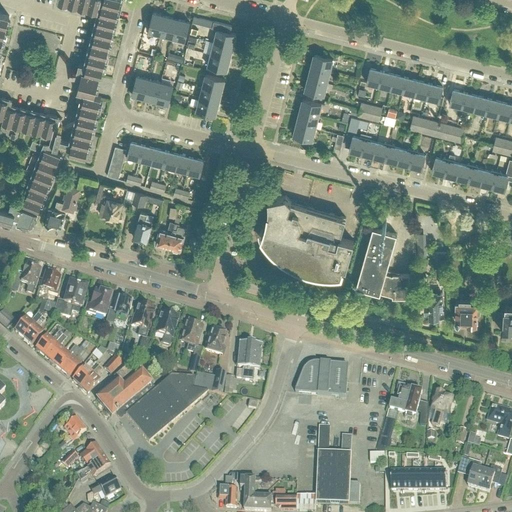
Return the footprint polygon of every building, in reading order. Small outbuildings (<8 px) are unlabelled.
[(79,75),(98,80),(99,75),(101,76),(102,70),(105,71),(106,66),(104,65),(107,50),(110,51),(112,46),(109,45),(113,31),(115,32),(117,26),(114,25),(116,17),(119,17),(123,0),(58,0),(64,1),(63,4),(68,5),(69,3),(83,7),(82,9),(88,11),(88,8),(97,10),(97,13),(100,14),(86,68),(83,67),(84,64),(79,62),(77,69),(71,67),(70,71),(76,72),(76,74),(79,75)] [(9,15),(0,12),(0,116),(3,117),(2,122),(8,124),(7,126),(12,128),(13,125),(27,129),(26,131),(31,133),(32,130),(41,132),(38,143),(33,141),(30,148),(36,150),(38,145),(57,149),(62,133),(61,132),(62,126),(59,125),(61,117),(46,113),(46,116),(7,106),(8,101),(0,98),(0,49),(1,46),(4,46),(5,41),(2,40),(6,26),(8,26),(10,21),(8,21),(9,15)] [(148,31),(160,34),(165,15),(153,12),(148,31)] [(160,34),(172,37),(177,18),(165,15),(160,34)] [(190,21),(177,18),(172,37),(185,40),(190,21)] [(218,29),(216,37),(234,41),(236,33),(230,32),(232,25),(214,20),(212,27),(218,29)] [(216,37),(212,51),(230,56),(234,41),(216,37)] [(192,54),(203,59),(207,50),(195,45),(192,54)] [(181,62),(182,58),(183,55),(169,51),(167,58),(175,60),(181,62)] [(226,70),(230,56),(212,51),(208,65),(226,70)] [(333,54),(332,58),(314,54),(311,66),(330,71),(333,59),(337,60),(338,55),(333,54)] [(311,66),(308,78),(327,83),(330,71),(311,66)] [(373,86),(378,87),(382,71),(370,68),(366,82),(373,84),(373,86)] [(383,86),(391,88),(394,74),(382,71),(378,87),(383,89),(383,86)] [(206,74),(203,86),(221,91),(224,78),(206,74)] [(396,92),(402,94),(406,77),(394,74),(391,88),(397,90),(396,92)] [(132,94),(144,97),(149,79),(136,76),(132,94)] [(407,92),(414,94),(418,80),(406,77),(402,94),(407,95),(407,92)] [(323,96),(327,83),(308,78),(305,91),(323,96)] [(144,97),(156,100),(161,82),(149,79),(144,97)] [(177,80),(175,87),(182,88),(184,81),(177,80)] [(430,83),(418,80),(414,94),(421,96),(421,98),(426,99),(430,83)] [(173,85),(161,82),(156,100),(169,104),(173,85)] [(442,86),(430,83),(426,99),(431,101),(431,98),(439,100),(442,86)] [(96,90),(78,85),(77,91),(84,93),(69,153),(86,157),(87,151),(89,152),(91,147),(89,146),(92,132),(95,132),(96,127),(94,126),(97,111),(100,112),(101,107),(99,106),(101,97),(94,95),(96,90)] [(203,86),(200,98),(218,103),(221,91),(203,86)] [(455,107),(461,108),(465,92),(452,89),(449,103),(456,105),(455,107)] [(466,107),(473,109),(477,95),(465,92),(461,108),(466,109),(466,107)] [(480,111),(479,113),(485,114),(489,98),(477,95),(473,109),(480,111)] [(215,115),(218,103),(200,98),(196,111),(215,115)] [(321,103),(302,98),(299,111),(318,116),(321,103)] [(490,114),(497,115),(501,101),(489,98),(485,114),(490,116),(490,114)] [(361,101),(359,108),(366,110),(368,103),(361,101)] [(503,119),(509,120),(511,108),(511,103),(501,101),(497,115),(504,117),(503,119)] [(366,110),(373,112),(375,104),(368,103),(366,110)] [(375,104),(373,112),(380,114),(382,106),(375,104)] [(397,109),(389,107),(387,115),(395,117),(397,109)] [(357,116),(364,117),(366,110),(359,108),(357,116)] [(364,117),(371,119),(373,112),(366,110),(364,117)] [(299,111),(296,123),(315,128),(318,116),(299,111)] [(373,112),(371,119),(378,121),(380,114),(373,112)] [(413,114),(411,121),(420,124),(421,116),(413,114)] [(420,124),(428,126),(430,118),(421,116),(420,124)] [(428,126),(437,128),(439,121),(430,118),(428,126)] [(409,129),(418,131),(420,124),(411,121),(409,129)] [(437,128),(445,131),(447,123),(439,121),(437,128)] [(302,138),(312,140),(315,128),(296,123),(293,136),(295,136),(295,140),(301,141),(302,138)] [(445,131),(454,133),(456,125),(447,123),(445,131)] [(418,131),(426,133),(428,126),(420,124),(418,131)] [(456,125),(454,133),(463,135),(465,128),(457,125),(456,125)] [(426,133),(435,135),(437,128),(428,126),(426,133)] [(435,135),(443,138),(445,131),(437,128),(435,135)] [(443,138),(452,140),(454,133),(445,131),(443,138)] [(454,133),(452,140),(461,142),(463,135),(454,133)] [(337,135),(337,136),(333,135),(332,139),(336,140),(334,147),(340,148),(343,136),(337,135)] [(495,135),(494,143),(501,144),(503,137),(495,135)] [(349,150),(361,153),(365,137),(359,136),(359,138),(352,136),(349,150)] [(361,153),(373,156),(376,142),(369,140),(370,138),(365,137),(361,153)] [(501,144),(508,146),(510,139),(503,137),(501,144)] [(133,159),(139,160),(143,144),(131,141),(127,155),(134,157),(133,159)] [(373,156),(385,159),(389,143),(383,142),(383,144),(376,142),(373,156)] [(385,159),(397,162),(400,148),(393,146),(393,144),(389,143),(385,159)] [(492,150),(499,152),(501,144),(494,143),(492,150)] [(144,160),(151,162),(155,147),(143,144),(139,160),(144,162),(144,160)] [(499,152),(506,154),(508,146),(501,144),(499,152)] [(115,146),(113,152),(124,155),(126,149),(115,146)] [(157,165),(163,167),(167,151),(155,147),(151,162),(158,163),(157,165)] [(60,155),(42,148),(20,205),(22,205),(30,208),(38,212),(40,207),(42,208),(44,203),(42,202),(47,188),(50,189),(52,184),(49,183),(54,169),(57,170),(59,165),(56,164),(60,155)] [(397,162),(408,165),(413,149),(407,148),(406,150),(400,148),(397,162)] [(26,149),(19,166),(26,168),(32,151),(26,149)] [(417,150),(413,149),(408,165),(421,168),(424,154),(417,152),(417,150)] [(169,166),(175,168),(179,154),(167,151),(163,167),(168,168),(169,166)] [(113,152),(112,158),(123,161),(124,155),(113,152)] [(182,172),(187,173),(191,157),(179,154),(175,168),(182,170),(182,172)] [(203,160),(191,157),(187,173),(192,175),(193,173),(200,175),(203,160)] [(431,171),(444,175),(448,158),(442,157),(442,159),(435,157),(431,171)] [(112,158),(110,163),(121,166),(123,161),(112,158)] [(444,175),(456,178),(459,164),(452,162),(453,160),(448,158),(444,175)] [(110,163),(109,169),(120,172),(121,166),(110,163)] [(456,178),(468,181),(472,164),(467,163),(466,165),(459,164),(456,178)] [(468,181),(480,184),(483,169),(476,167),(477,166),(472,164),(468,181)] [(109,169),(107,175),(118,178),(120,172),(109,169)] [(480,184),(492,187),(496,170),(490,169),(490,171),(483,169),(480,184)] [(501,172),(496,170),(492,187),(504,190),(508,176),(500,174),(501,172)] [(126,181),(133,183),(135,175),(128,173),(126,181)] [(142,177),(135,175),(133,183),(140,185),(142,177)] [(91,199),(99,201),(104,183),(96,180),(91,199)] [(149,187),(157,189),(159,182),(152,180),(149,187)] [(166,184),(159,182),(157,189),(164,191),(166,184)] [(44,223),(53,226),(54,225),(61,227),(67,209),(73,210),(74,207),(75,208),(77,203),(75,203),(80,188),(69,184),(66,193),(64,193),(62,197),(65,198),(63,202),(56,200),(54,208),(49,207),(44,223)] [(173,194),(181,196),(183,188),(176,186),(173,194)] [(189,190),(183,188),(181,196),(187,198),(189,190)] [(135,191),(131,202),(144,205),(145,199),(162,204),(163,199),(147,194),(135,191)] [(1,193),(1,194),(0,193),(0,206),(9,209),(11,201),(11,200),(6,198),(7,195),(1,193)] [(269,227),(266,234),(265,235),(264,235),(264,236),(263,237),(263,238),(263,239),(264,240),(264,241),(265,241),(266,242),(267,242),(272,247),(276,251),(281,255),(279,258),(284,262),(289,265),(295,268),(301,271),(307,273),(314,274),(321,276),(327,276),(334,276),(341,275),(343,268),(346,268),(354,241),(340,237),(346,217),(291,202),(291,201),(286,195),(268,199),(268,203),(271,204),(271,212),(270,219),(269,227)] [(99,214),(103,215),(117,219),(121,203),(108,199),(106,204),(102,202),(99,214)] [(15,203),(11,201),(9,209),(0,206),(0,219),(9,222),(15,203)] [(9,222),(17,224),(22,205),(20,205),(15,203),(9,222)] [(176,214),(183,216),(185,205),(178,203),(176,214)] [(17,224),(24,226),(30,208),(22,205),(17,224)] [(33,224),(38,212),(30,208),(24,226),(29,227),(33,224)] [(140,211),(132,237),(146,241),(152,220),(145,218),(146,213),(140,211)] [(175,218),(174,223),(168,247),(180,250),(183,236),(182,236),(184,228),(178,226),(179,224),(178,224),(180,217),(175,216),(175,218)] [(156,244),(168,247),(174,223),(170,222),(167,232),(159,230),(156,244)] [(408,273),(399,274),(392,274),(385,272),(396,233),(372,226),(355,287),(379,294),(380,292),(392,295),(392,298),(409,297),(408,273)] [(470,234),(469,245),(485,246),(486,227),(475,227),(475,234),(470,234)] [(447,283),(446,277),(445,251),(434,251),(434,267),(437,267),(438,284),(447,283)] [(39,270),(26,266),(23,279),(24,279),(22,285),(28,287),(26,293),(32,295),(34,289),(35,289),(38,279),(36,279),(39,270)] [(38,291),(36,299),(45,302),(48,292),(54,294),(59,278),(46,274),(40,292),(38,291)] [(55,310),(55,314),(55,319),(61,320),(62,316),(69,318),(71,313),(78,315),(80,309),(86,288),(70,284),(64,304),(57,302),(55,310)] [(86,305),(83,314),(94,318),(95,315),(104,318),(108,308),(106,307),(110,296),(95,291),(90,306),(86,305)] [(427,297),(428,300),(424,300),(424,312),(428,312),(428,316),(429,316),(432,318),(435,318),(437,316),(438,316),(438,315),(442,315),(441,293),(436,293),(436,292),(429,292),(429,297),(427,297)] [(475,301),(475,300),(471,300),(471,297),(459,297),(459,299),(456,299),(456,300),(454,300),(454,313),(455,313),(455,318),(453,319),(457,323),(458,322),(466,322),(466,323),(467,323),(469,327),(473,327),(475,324),(475,323),(476,323),(476,319),(477,319),(477,316),(476,316),(476,310),(479,309),(479,304),(476,302),(476,301),(475,301)] [(109,310),(105,325),(112,327),(115,316),(126,319),(131,303),(118,300),(115,312),(109,310)] [(42,316),(46,304),(42,302),(38,314),(42,316)] [(54,305),(47,303),(44,313),(51,315),(54,305)] [(502,334),(511,334),(511,305),(504,305),(503,325),(501,326),(500,331),(502,332),(502,334)] [(130,327),(139,330),(137,337),(141,339),(138,350),(145,353),(149,340),(145,339),(149,326),(150,326),(154,311),(139,307),(135,317),(134,317),(130,327)] [(0,314),(0,325),(5,330),(14,320),(3,311),(0,314)] [(177,320),(161,315),(155,334),(164,337),(162,344),(169,346),(172,334),(173,334),(177,320)] [(14,333),(23,340),(41,319),(37,316),(29,325),(25,321),(14,333)] [(44,322),(41,319),(23,340),(31,347),(42,335),(37,331),(44,322)] [(201,328),(186,324),(180,343),(188,346),(186,352),(193,354),(197,340),(199,340),(200,334),(201,328)] [(36,351),(44,358),(65,334),(64,333),(65,333),(61,330),(50,343),(46,339),(36,351)] [(68,335),(69,335),(66,332),(65,333),(64,333),(65,334),(44,358),(53,365),(63,353),(58,349),(68,336),(68,335)] [(211,332),(205,350),(207,350),(206,353),(222,357),(225,349),(222,348),(225,336),(211,332)] [(85,343),(80,349),(84,352),(89,346),(85,343)] [(242,372),(236,371),(235,380),(241,381),(252,383),(253,370),(259,371),(261,346),(238,344),(236,369),(242,369),(242,372)] [(53,365),(61,372),(78,351),(74,348),(67,357),(63,353),(53,365)] [(82,354),(78,351),(61,372),(69,379),(79,367),(82,363),(78,359),(82,354)] [(121,364),(114,357),(103,370),(110,376),(121,364)] [(197,372),(200,359),(193,358),(190,370),(197,372)] [(304,373),(296,392),(295,395),(346,399),(347,382),(348,368),(331,366),(331,365),(321,364),(321,365),(317,365),(315,365),(312,366),(310,367),(307,369),(306,370),(305,372),(304,373)] [(72,382),(79,389),(99,369),(96,366),(95,365),(88,373),(84,369),(72,382)] [(102,371),(96,366),(99,369),(79,389),(87,396),(98,383),(95,379),(102,371)] [(96,401),(110,418),(115,414),(117,417),(122,417),(124,415),(127,418),(135,428),(148,443),(188,410),(207,393),(191,390),(194,379),(170,377),(165,382),(155,390),(141,373),(134,378),(126,369),(114,379),(117,383),(96,401)] [(221,395),(225,378),(225,377),(226,375),(215,372),(214,378),(196,374),(192,390),(211,393),(221,395)] [(224,390),(223,396),(232,397),(232,391),(233,391),(234,378),(225,377),(225,378),(224,390)] [(390,411),(389,412),(399,414),(405,416),(405,419),(415,421),(416,414),(417,414),(422,394),(421,394),(421,392),(399,386),(398,391),(400,391),(396,405),(392,404),(390,411)] [(432,410),(436,412),(432,426),(439,428),(443,414),(447,415),(452,399),(436,395),(432,410)] [(487,422),(496,424),(501,426),(498,437),(508,440),(511,431),(511,427),(511,415),(510,415),(506,414),(506,412),(507,411),(500,409),(498,408),(492,407),(491,407),(487,422)] [(395,432),(397,421),(386,419),(381,439),(390,441),(392,432),(395,432)] [(67,447),(73,442),(86,432),(76,420),(64,429),(71,437),(70,438),(64,443),(59,448),(63,452),(68,448),(67,447)] [(316,504),(359,506),(360,486),(350,485),(351,455),(351,437),(342,437),(341,455),(328,454),(330,428),(319,427),(318,454),(316,504)] [(463,446),(467,431),(460,429),(456,444),(463,446)] [(351,443),(359,444),(360,433),(352,433),(351,443)] [(53,437),(48,434),(43,441),(47,445),(53,437)] [(80,457),(88,468),(104,457),(97,445),(87,452),(80,457)] [(78,459),(73,453),(61,464),(67,470),(78,459)] [(93,478),(111,466),(104,457),(88,468),(76,476),(81,483),(87,480),(85,477),(90,473),(93,478)] [(467,461),(462,459),(459,470),(464,472),(467,461)] [(467,487),(479,491),(484,472),(479,471),(481,465),(469,461),(466,472),(471,474),(467,487)] [(490,474),(484,472),(479,491),(489,494),(493,481),(499,482),(502,471),(491,468),(490,474)] [(402,472),(391,472),(391,492),(402,492),(402,472)] [(413,472),(402,472),(402,492),(413,492),(413,472)] [(413,472),(413,492),(424,491),(424,472),(413,472)] [(434,472),(424,472),(424,491),(435,491),(434,472)] [(446,472),(434,472),(435,491),(446,491),(446,472)] [(121,491),(115,479),(91,491),(94,497),(102,493),(105,499),(121,491)] [(218,499),(226,500),(225,509),(237,509),(238,491),(232,491),(232,479),(226,479),(225,488),(219,487),(218,499)] [(244,511),(247,511),(252,511),(253,498),(254,498),(254,497),(255,480),(242,480),(241,480),(240,489),(245,489),(244,511)] [(271,511),(271,508),(276,508),(277,508),(276,499),(272,499),(272,498),(254,497),(254,498),(253,498),(252,511),(271,511)] [(277,499),(276,499),(277,508),(276,508),(276,509),(279,511),(315,511),(316,497),(297,497),(297,498),(277,498),(277,499)]
